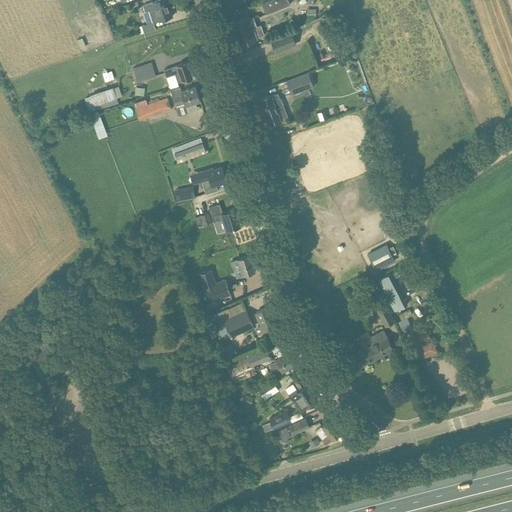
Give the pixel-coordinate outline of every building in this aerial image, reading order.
[(173,17),(168,0),(155,0),(152,1),(152,2),(143,5),(145,11),(149,11),(153,22),(142,25),(144,32),(156,29),(154,22),(158,21),(158,22),(173,17)] [(249,6),(246,0),(222,0),(228,14),(249,6)] [(271,0),(264,3),(269,14),(292,4),(289,0),(271,0)] [(258,39),(249,15),(231,22),(239,45),(258,39)] [(124,34),(118,29),(114,35),(119,39),(124,34)] [(297,44),(291,31),(270,40),(276,53),(297,44)] [(188,61),(164,69),(166,77),(170,88),(179,86),(178,82),(193,77),(188,61)] [(142,65),(133,68),(137,81),(156,75),(154,68),(144,71),(142,65)] [(292,96),(314,87),(312,84),(308,73),(286,82),(292,96)] [(180,86),(170,89),(177,109),(178,114),(188,111),(186,106),(201,101),(196,86),(181,90),(180,86)] [(107,89),(90,95),(95,110),(119,103),(117,98),(111,100),(107,89)] [(279,98),(277,93),(272,95),(272,94),(260,99),(265,112),(263,113),(267,125),(281,119),(288,116),(281,98),(279,98)] [(140,121),(172,110),(167,97),(135,108),(140,121)] [(98,138),(106,135),(98,110),(89,113),(98,138)] [(328,118),(326,111),(318,114),(321,120),(328,118)] [(203,142),(174,152),(178,163),(206,152),(203,142)] [(213,167),(197,172),(200,180),(202,180),(206,193),(218,190),(217,184),(227,182),(222,166),(214,169),(213,167)] [(193,187),(182,189),(184,199),(195,197),(194,190),(193,187)] [(222,212),(220,204),(209,207),(213,222),(222,219),(226,231),(241,226),(236,208),(222,212)] [(212,222),(209,212),(195,217),(198,227),(212,222)] [(376,270),(395,260),(387,245),(367,254),(376,270)] [(255,271),(250,254),(238,258),(243,275),(255,271)] [(198,274),(207,302),(231,294),(226,279),(215,282),(211,269),(198,274)] [(391,272),(378,279),(395,311),(408,304),(391,272)] [(391,314),(386,304),(376,309),(385,327),(395,321),(391,314)] [(270,312),(268,307),(255,312),(266,339),(276,334),(275,334),(281,331),(275,317),(273,318),(270,312)] [(399,314),(402,320),(407,317),(411,315),(411,312),(409,309),(399,314)] [(254,326),(247,310),(225,320),(230,332),(228,333),(230,337),(239,333),(238,333),(254,326)] [(437,350),(425,327),(407,337),(419,360),(437,350)] [(361,347),(353,352),(361,367),(395,350),(384,329),(371,336),(359,342),(361,347)] [(50,345),(31,358),(43,377),(63,364),(50,345)] [(271,357),(266,347),(247,355),(251,365),(271,357)] [(230,358),(237,353),(235,349),(227,355),(230,358)] [(295,365),(289,351),(275,358),(276,360),(269,364),(274,373),(281,369),(282,372),(295,365)] [(101,358),(99,352),(91,355),(94,366),(105,362),(104,357),(101,358)] [(292,384),(286,388),(289,393),(297,404),(301,410),(307,406),(309,405),(317,400),(307,386),(299,391),(298,392),(292,384)] [(268,392),(265,386),(259,390),(262,396),(268,392)] [(254,398),(248,395),(244,402),(251,405),(254,398)] [(308,420),(319,416),(317,410),(306,415),(308,420)] [(267,423),(262,425),(265,432),(274,428),(273,426),(274,425),(274,426),(277,424),(278,426),(290,420),(286,412),(274,418),(274,419),(272,420),(271,419),(266,422),(267,423)] [(310,427),(306,418),(288,426),(292,435),(310,427)] [(342,432),(331,419),(322,426),(316,430),(322,438),(322,439),(326,444),(332,439),(342,432)] [(288,431),(286,427),(280,430),(282,434),(279,436),(282,441),(291,436),(289,431),(288,431)]
